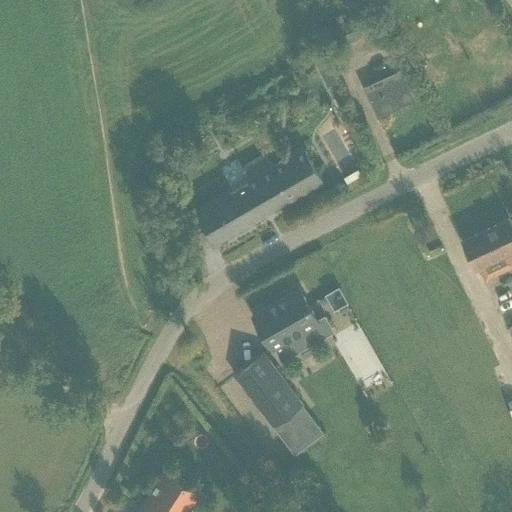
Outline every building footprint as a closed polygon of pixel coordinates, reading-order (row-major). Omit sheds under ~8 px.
[(350,19),(322,33),(332,52),(360,37),(350,19)] [(362,86),(377,117),(414,100),(400,69),(362,86)] [(250,178),(227,192),(196,210),(216,243),(324,180),(305,147),(273,166),(265,153),(243,166),(250,178)] [(358,168),(344,176),(348,182),(361,174),(358,168)] [(463,240),(471,258),(475,267),(511,249),(511,224),(509,218),(463,240)] [(338,287),(325,294),(333,309),(346,301),(338,287)] [(298,289),(253,315),(272,348),(282,342),(290,356),(312,344),(304,329),(319,321),(300,289),(300,288),(298,289)] [(272,424),(300,402),(263,352),(234,374),(272,424)] [(166,468),(136,511),(185,511),(200,491),(183,479),(166,468)]
